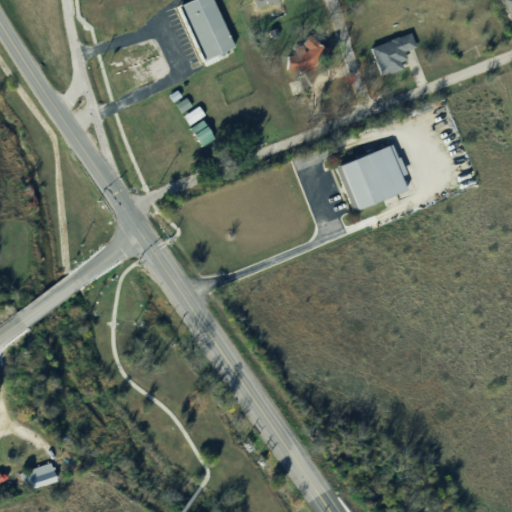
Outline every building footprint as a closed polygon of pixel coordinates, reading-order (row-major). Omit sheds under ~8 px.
[(197,0),(172,12),(197,68),(229,53),(205,0),(197,0)] [(250,0),(251,1),(246,3),(253,15),(280,2),(279,0),(250,0)] [(511,0),(496,0),(494,1),(504,27),(511,24),(511,0)] [(365,52),(375,78),(405,67),(400,55),(410,51),(405,36),(365,52)] [(281,76),(296,76),(329,57),(305,42),(280,56),(281,76)] [(162,99),(168,107),(177,101),(171,93),(162,99)] [(181,101),(172,107),(177,116),(186,110),(181,101)] [(194,110),(178,121),(184,130),(200,119),(194,110)] [(203,145),(217,138),(208,118),(194,125),(203,145)] [(197,124),(185,132),(199,152),(210,144),(197,124)] [(333,172),(351,215),(401,194),(395,182),(402,179),(394,161),(390,162),(385,149),(333,172)] [(27,477),(34,475),(36,485),(58,481),(54,462),(25,468),(27,477)] [(13,479),(19,497),(52,485),(45,467),(13,479)]
